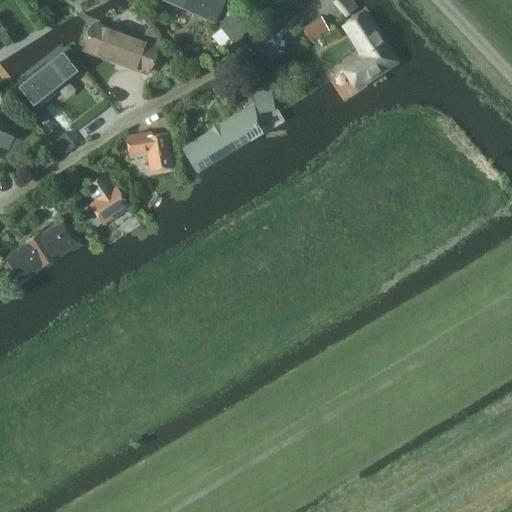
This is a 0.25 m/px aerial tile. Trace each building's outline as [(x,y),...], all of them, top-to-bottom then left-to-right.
[(155,0),(216,23),(225,1),(222,0),(155,0)] [(334,0),(329,4),(343,19),(353,10),(343,0),(334,0)] [(313,39),(331,26),(322,13),(304,26),(313,39)] [(327,75),(344,104),(402,66),(361,15),(341,30),(360,55),(327,75)] [(81,51),(150,77),(158,52),(91,25),(81,51)] [(18,89),(35,108),(77,74),(60,57),(18,89)] [(249,79),(256,115),(272,112),(265,75),(249,79)] [(184,149),(199,177),(266,135),(249,110),(184,149)] [(0,116),(0,146),(8,150),(18,124),(0,116)] [(170,133),(125,135),(127,159),(146,158),(147,171),(172,169),(170,133)] [(88,205),(101,224),(129,206),(116,186),(113,188),(104,174),(85,187),(93,201),(88,205)] [(95,235),(106,252),(140,227),(132,211),(95,235)] [(0,263),(19,292),(84,250),(63,222),(0,263)]
